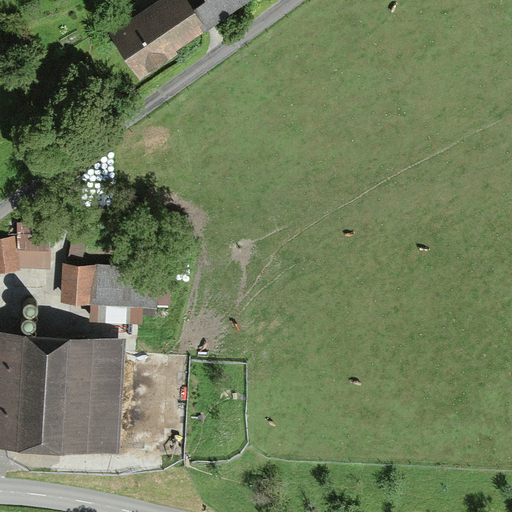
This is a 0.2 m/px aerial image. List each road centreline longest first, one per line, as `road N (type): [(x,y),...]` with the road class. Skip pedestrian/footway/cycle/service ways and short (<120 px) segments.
road 1 (residential): [(0,214),(293,0)]
road 2 (tertiary): [(0,489),(135,511)]
